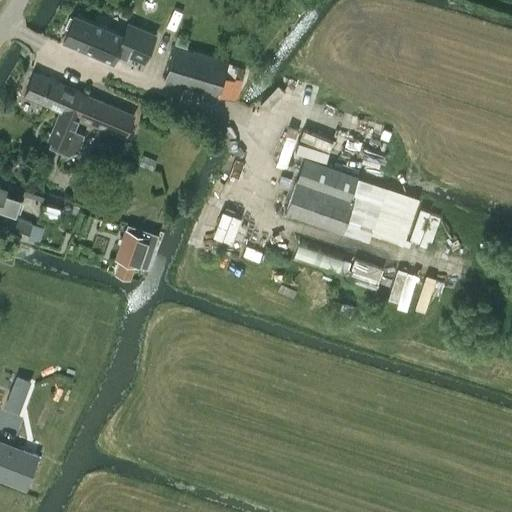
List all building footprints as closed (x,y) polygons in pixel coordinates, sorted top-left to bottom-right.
[(89,34),(94,22),(75,14),(74,18),(71,16),(67,26),(70,27),(64,40),(88,50),(93,36),(89,34)] [(145,61),(156,35),(129,23),(124,35),(94,22),(89,34),(93,36),(88,50),(90,51),(91,53),(97,55),(99,55),(114,61),(118,51),(128,56),(129,54),(145,61)] [(218,94),(227,64),(228,60),(174,44),(164,78),(204,91),(218,94)] [(227,64),(218,94),(236,100),(245,68),(227,64)] [(125,138),(124,138),(134,114),(88,94),(34,71),(24,95),(61,111),(49,138),(52,139),(48,147),(68,156),(77,152),(84,134),(73,130),(78,119),(106,130),(98,150),(117,158),(125,138)] [(296,181),(285,210),(342,230),(352,201),(296,181)] [(16,210),(21,196),(5,191),(6,187),(0,184),(0,204),(16,210)] [(61,207),(44,202),(39,218),(56,223),(61,207)] [(9,213),(4,230),(26,238),(32,221),(9,213)] [(120,259),(115,272),(130,278),(135,264),(139,265),(147,268),(159,234),(151,231),(127,223),(116,257),(120,259)] [(383,266),(297,240),(291,259),(378,284),(383,266)] [(424,273),(420,292),(428,294),(433,275),(424,273)] [(342,302),(337,315),(349,319),(353,306),(342,302)] [(14,390),(0,396),(0,413),(20,404),(14,390)] [(0,447),(0,483),(23,491),(34,458),(0,447)]
